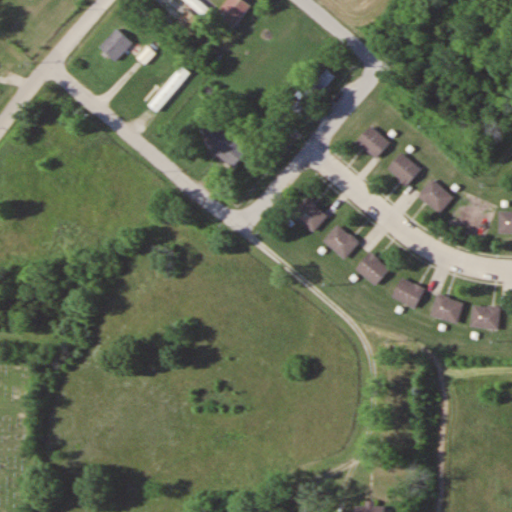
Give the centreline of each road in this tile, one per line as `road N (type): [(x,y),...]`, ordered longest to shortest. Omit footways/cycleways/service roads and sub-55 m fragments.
road 1 (residential): [(364,457),(374,396),(363,332),(50,64)]
road 2 (residential): [(312,144),(374,204),(447,257),(511,267)]
road 3 (residential): [(383,60),(243,226)]
road 4 (residential): [(0,128),(106,0)]
